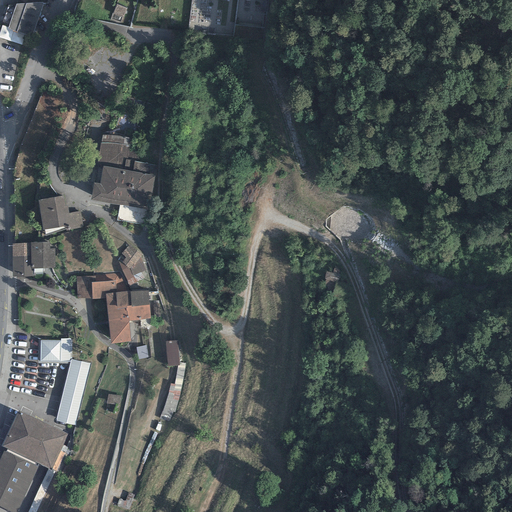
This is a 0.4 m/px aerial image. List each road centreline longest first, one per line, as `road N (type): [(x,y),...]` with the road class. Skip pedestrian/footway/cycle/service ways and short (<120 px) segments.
road 1 (track): [(406,511),(394,394),(347,268),(303,237),(266,238),(253,250),(243,326),(237,337),(221,338),(185,287),(160,217),(172,44),(57,14)]
road 2 (track): [(130,364),(132,395),(104,511)]
road 3 (unclassified): [(0,124),(19,107),(63,0)]
